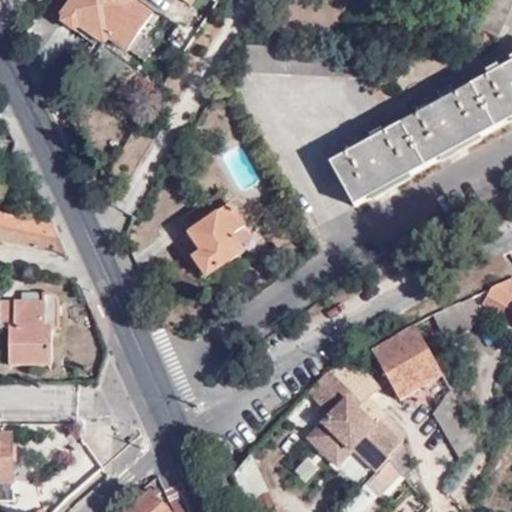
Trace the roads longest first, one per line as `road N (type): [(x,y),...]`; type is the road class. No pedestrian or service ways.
road 1 (secondary): [(0,54),(164,409)]
road 2 (residential): [(223,398),(511,234)]
